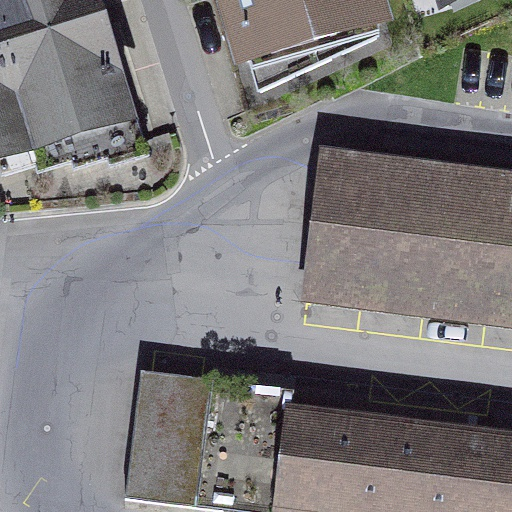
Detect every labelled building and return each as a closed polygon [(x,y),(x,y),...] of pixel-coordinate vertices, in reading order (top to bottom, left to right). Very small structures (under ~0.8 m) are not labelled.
[(106,0),(0,0),(0,205),(159,152),(106,0)] [(393,54),(378,0),(220,0),(248,95),(393,54)] [(310,239),(302,314),(511,335),(511,181),(318,162),(310,239)] [(127,498),(258,511),(274,511),(287,403),(288,388),(212,380),(141,372),(127,498)] [(287,403),(274,511),(511,511),(511,429),(487,426),(465,424),(440,421),(287,403)]
